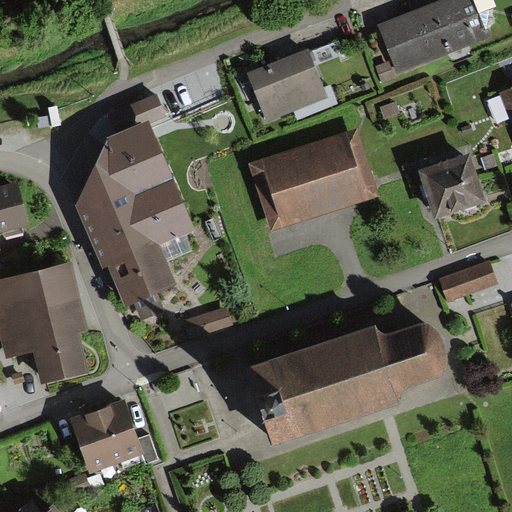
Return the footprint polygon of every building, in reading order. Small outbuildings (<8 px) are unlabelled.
[(474,0),(452,0),(378,29),(395,76),(490,42),(474,0)] [(266,122),(329,97),(310,48),(247,73),(266,122)] [(388,64),(377,68),(382,83),(393,79),(388,64)] [(511,90),(501,94),(511,122),(511,90)] [(109,114),(119,140),(150,127),(167,120),(157,95),(109,114)] [(393,103),(380,108),(384,119),(398,114),(393,103)] [(103,274),(110,271),(162,249),(196,236),(150,127),(119,140),(109,143),(79,209),(103,274)] [(357,129),(249,164),(271,232),(379,197),(357,129)] [(470,154),(418,172),(426,195),(435,221),(486,202),(470,154)] [(0,248),(1,248),(0,243),(0,235),(31,227),(19,182),(0,187),(0,248)] [(179,290),(162,249),(110,271),(126,311),(137,308),(142,320),(162,313),(158,300),(179,290)] [(439,279),(447,303),(496,286),(487,262),(439,279)] [(71,264),(0,280),(0,327),(7,357),(35,350),(43,383),(85,373),(76,335),(88,332),(71,264)] [(227,309),(185,323),(190,340),(232,326),(227,309)] [(373,327),(250,370),(276,443),(392,403),(388,392),(443,373),(444,357),(436,334),(426,323),(378,340),(373,327)] [(22,372),(12,375),(15,384),(25,381),(22,372)] [(100,410),(69,422),(90,475),(143,455),(146,462),(157,458),(147,432),(137,436),(124,401),(100,410)]
